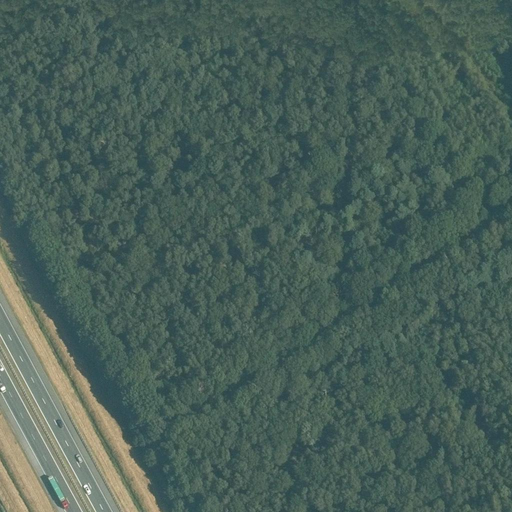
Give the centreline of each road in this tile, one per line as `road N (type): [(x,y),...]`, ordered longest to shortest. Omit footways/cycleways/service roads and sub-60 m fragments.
road 1 (track): [(511,215),(176,430),(160,461),(190,511)]
road 2 (motorway): [(110,511),(0,307)]
road 3 (motorway): [(0,364),(79,511)]
